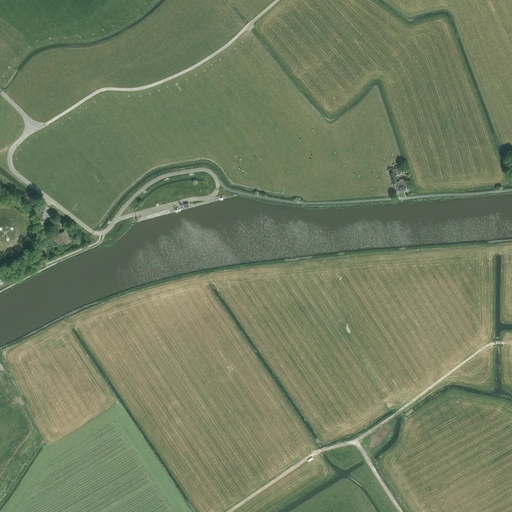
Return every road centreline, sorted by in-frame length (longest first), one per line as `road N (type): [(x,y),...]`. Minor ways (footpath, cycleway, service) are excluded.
road 1 (track): [(494,343),(355,441),(400,511)]
road 2 (track): [(355,441),(312,454),(228,511)]
